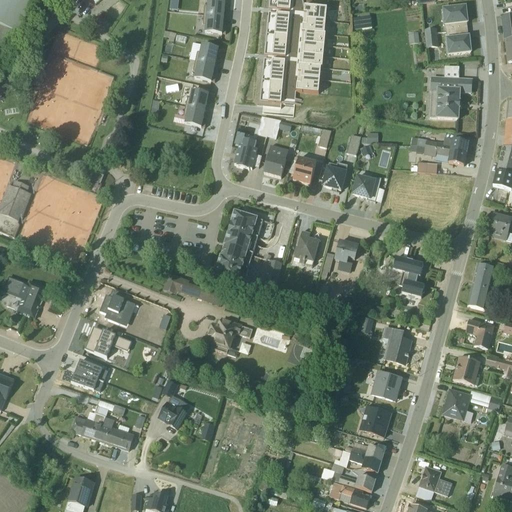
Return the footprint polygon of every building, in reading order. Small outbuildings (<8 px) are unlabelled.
[(0,0),(0,45),(1,44),(12,49),(13,47),(18,34),(18,35),(32,0),(0,0)] [(204,7),(203,17),(223,19),(224,8),(227,9),(227,1),(214,0),(207,0),(206,8),(204,7)] [(324,36),(323,36),(326,10),(303,8),(301,0),(268,0),(259,103),(300,106),(300,101),(294,101),(295,94),(317,96),(320,70),(321,70),(324,36)] [(442,11),(444,34),(467,31),(466,24),(464,9),(442,11)] [(352,20),(353,30),(361,29),(361,31),(371,30),(369,15),(359,16),(360,19),(352,20)] [(204,27),(203,35),(224,37),(225,29),(222,29),(223,19),(203,17),(202,26),(204,27)] [(511,17),(501,19),(504,41),(511,40),(511,17)] [(436,31),(424,32),(426,50),(437,49),(436,31)] [(467,31),(444,34),(447,57),(470,54),(468,38),(467,31)] [(417,34),(408,35),(409,46),(418,45),(417,34)] [(197,53),(195,63),(214,67),(216,57),(219,58),(221,51),(201,46),(199,53),(197,53)] [(195,73),(193,80),(214,84),(215,78),(212,77),(214,67),(195,63),(193,72),(195,73)] [(471,83),(440,81),(431,80),(428,120),(458,123),(460,94),(470,95),(471,83)] [(187,99),(185,109),(204,113),(206,103),(209,103),(211,96),(191,92),(189,99),(187,99)] [(153,101),(151,116),(158,117),(160,102),(153,101)] [(511,105),(507,105),(502,149),(511,151),(511,105)] [(185,118),(183,126),(204,130),(205,123),(202,122),(204,113),(185,109),(183,118),(185,118)] [(266,139),(271,121),(261,119),(256,137),(266,140),(266,139)] [(280,124),(271,121),(266,139),(275,142),(280,124)] [(328,149),(331,132),(323,130),(320,147),(328,149)] [(347,154),(356,157),(361,138),(352,136),(347,154)] [(256,143),(243,139),(241,148),(239,147),(234,167),(236,168),(235,169),(248,172),(249,171),(251,172),(257,152),(254,151),(256,143)] [(421,149),(424,149),(465,156),(467,145),(452,142),(451,148),(422,143),(421,149)] [(372,155),(369,147),(359,151),(362,158),(372,155)] [(288,152),(270,148),(262,176),(280,181),(288,152)] [(463,168),(465,156),(424,149),(423,157),(435,160),(434,163),(463,168)] [(511,151),(502,149),(496,173),(511,177),(511,151)] [(315,164),(299,160),(293,183),(309,188),(315,164)] [(336,168),(329,166),(323,189),(330,190),(329,192),(340,195),(346,168),(337,165),(336,168)] [(410,168),(410,174),(436,176),(437,167),(417,165),(417,168),(410,168)] [(92,172),(88,181),(100,185),(101,181),(103,177),(92,172)] [(511,177),(496,173),(492,188),(511,192),(511,177)] [(369,181),(357,178),(352,197),(366,201),(365,203),(374,205),(380,182),(370,179),(369,181)] [(0,233),(13,239),(19,227),(17,225),(20,219),(21,219),(31,196),(26,194),(29,189),(21,186),(14,183),(11,188),(7,186),(0,203),(0,233)] [(235,213),(224,248),(250,255),(261,221),(235,213)] [(510,222),(493,217),(488,238),(511,244),(511,236),(507,235),(510,222)] [(310,236),(302,233),(297,250),(296,249),(292,264),(311,269),(318,243),(308,241),(310,236)] [(357,248),(340,243),(334,263),(338,264),(336,272),(350,276),(352,266),(347,265),(348,261),(354,262),(357,248)] [(242,284),(250,255),(224,248),(216,276),(242,284)] [(326,255),(322,272),(319,282),(323,283),(326,273),(328,274),(333,257),(326,255)] [(424,288),(417,286),(418,280),(419,280),(422,266),(396,259),(393,272),(401,274),(398,289),(402,290),(401,295),(421,300),(424,288)] [(281,266),(264,261),(256,289),(274,294),(281,266)] [(495,271),(477,266),(466,308),(484,313),(495,271)] [(177,294),(218,307),(222,294),(167,275),(161,292),(176,297),(177,294)] [(8,278),(1,293),(22,301),(18,312),(22,313),(21,315),(33,320),(42,296),(45,290),(27,283),(27,285),(8,278)] [(125,329),(134,306),(116,299),(115,301),(105,297),(99,313),(105,316),(104,320),(125,329)] [(249,340),(252,332),(242,328),(242,327),(221,319),(219,322),(216,328),(211,326),(204,345),(210,348),(209,350),(234,359),(237,353),(232,351),(235,342),(233,342),(235,336),(238,337),(239,336),(249,340)] [(369,337),(373,323),(363,320),(360,334),(369,337)] [(464,336),(476,339),(473,349),(487,352),(493,330),(467,323),(464,336)] [(511,326),(505,324),(502,335),(511,337),(511,326)] [(93,328),(84,351),(106,359),(111,346),(126,353),(130,344),(93,328)] [(401,342),(403,335),(384,330),(382,338),(382,340),(384,345),(386,345),(382,361),(403,367),(409,344),(401,342)] [(241,345),(238,354),(247,357),(250,348),(241,345)] [(511,374),(511,371),(511,364),(487,358),(485,367),(511,374)] [(479,365),(459,359),(453,382),(476,388),(478,380),(476,379),(479,365)] [(74,376),(70,384),(98,394),(107,373),(79,362),(76,370),(78,371),(76,377),(74,376)] [(400,381),(377,374),(371,397),(394,404),(400,381)] [(0,413),(12,383),(0,378),(0,413)] [(169,400),(157,421),(176,432),(187,415),(177,409),(182,401),(172,395),(177,386),(169,382),(161,395),(169,400)] [(450,393),(443,419),(468,426),(471,415),(467,414),(471,400),(450,393)] [(494,398),(489,408),(498,413),(503,402),(494,398)] [(114,406),(111,413),(121,417),(124,410),(114,406)] [(70,433),(97,442),(105,419),(108,411),(96,407),(93,415),(89,413),(86,422),(75,418),(70,433)] [(382,440),(390,416),(367,409),(359,432),(382,440)] [(145,417),(138,414),(134,427),(140,430),(145,417)] [(511,419),(507,418),(503,433),(502,437),(511,440),(510,448),(511,448),(511,419)] [(97,442),(112,447),(117,431),(112,429),(115,422),(105,419),(97,442)] [(209,443),(213,427),(206,425),(204,425),(200,441),(209,443)] [(112,447),(128,452),(133,436),(127,434),(128,429),(119,426),(117,431),(112,447)] [(353,445),(350,456),(379,465),(383,454),(353,445)] [(376,476),(379,465),(350,456),(348,462),(361,466),(360,471),(376,476)] [(270,481),(273,467),(265,465),(262,479),(270,481)] [(336,467),(331,483),(371,495),(375,483),(357,477),(356,483),(340,478),(343,469),(336,467)] [(511,470),(501,467),(492,500),(509,505),(511,499),(511,470)] [(425,469),(415,498),(430,503),(433,494),(447,498),(451,485),(438,481),(440,474),(438,474),(439,471),(434,470),(434,472),(425,469)] [(85,510),(93,486),(74,481),(67,505),(85,510)] [(288,493),(260,484),(258,492),(285,501),(288,493)] [(333,485),(329,499),(365,510),(369,500),(353,495),(354,492),(333,485)] [(167,499),(155,495),(153,502),(146,500),(143,510),(146,511),(145,511),(167,511),(169,508),(165,506),(167,499)] [(139,511),(141,497),(131,497),(130,511),(139,511)] [(331,506),(309,499),(308,503),(312,505),(311,508),(322,511),(323,508),(330,511),(331,506)]
